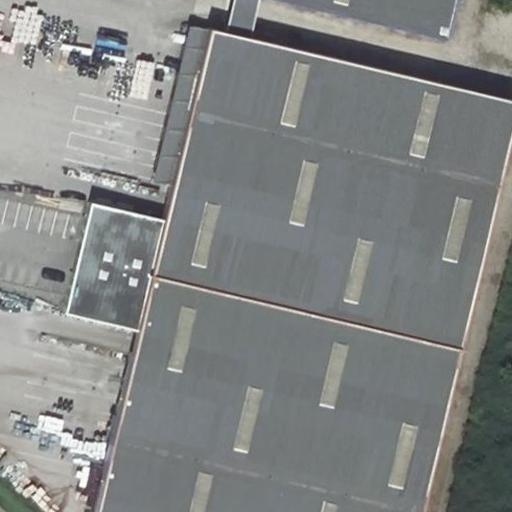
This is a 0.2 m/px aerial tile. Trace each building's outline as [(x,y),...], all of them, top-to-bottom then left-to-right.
[(255,0),(230,0),(223,31),(247,37),(255,0)] [(279,0),(441,39),(450,0),(279,0)] [(205,26),(159,219),(87,201),(61,311),(133,328),(89,511),(418,511),(511,119),(511,100),(247,37),(223,31),(205,26)] [(26,27),(16,70),(41,76),(52,33),(26,27)] [(0,32),(0,64),(12,67),(19,38),(0,32)] [(138,91),(140,78),(170,83),(174,64),(117,55),(112,86),(138,91)] [(80,87),(107,89),(109,65),(82,63),(80,87)] [(73,82),(74,67),(49,64),(48,80),(73,82)]
